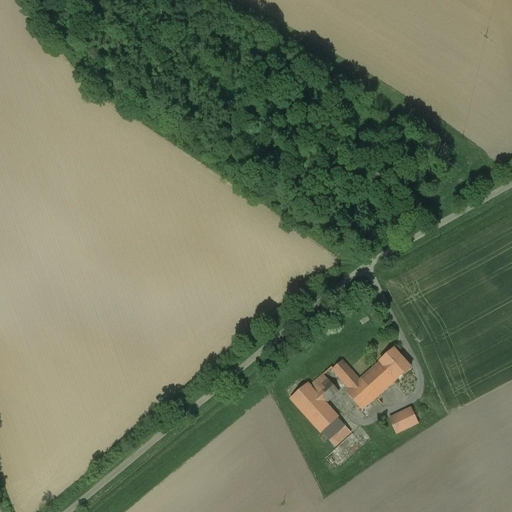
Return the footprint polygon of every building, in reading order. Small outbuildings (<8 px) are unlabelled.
[(410,369),(393,350),(379,362),(380,363),(395,381),(396,381),(410,369)] [(380,363),(359,381),(349,370),(342,362),(334,368),(332,370),(350,390),(346,393),(361,411),(395,381),(380,363)] [(323,375),(309,387),(307,385),(290,399),(321,434),(322,433),(338,419),(325,405),(339,392),(323,375)] [(411,410),(389,420),(396,434),(418,424),(411,410)] [(338,419),(322,433),(328,441),(344,426),(338,419)] [(344,426),(328,441),(335,447),(350,433),(344,426)]
